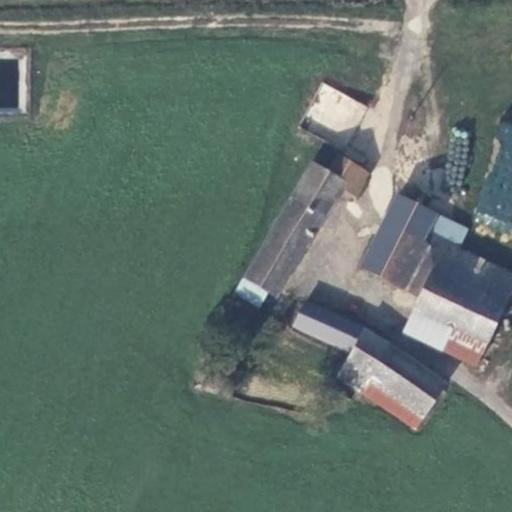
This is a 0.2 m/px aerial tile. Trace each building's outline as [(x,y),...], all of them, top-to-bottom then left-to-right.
[(350,137),(365,102),(320,84),(306,119),(350,137)] [(511,229),(511,125),(500,122),(475,220),(511,229)] [(308,175),(291,166),(218,296),(239,308),(247,296),(255,300),(319,190),(333,197),(346,175),(318,158),(308,175)] [(394,309),(468,345),(498,279),(432,249),(405,235),(414,216),(377,197),(345,269),(399,296),(394,309)] [(439,231),(414,216),(405,235),(432,249),(439,231)] [(343,333),(285,308),(274,329),(331,354),(343,333)] [(383,333),(457,368),(467,349),(468,345),(394,309),(383,333)] [(423,385),(343,333),(331,354),(319,378),(341,392),(347,383),(401,418),(423,385)]
